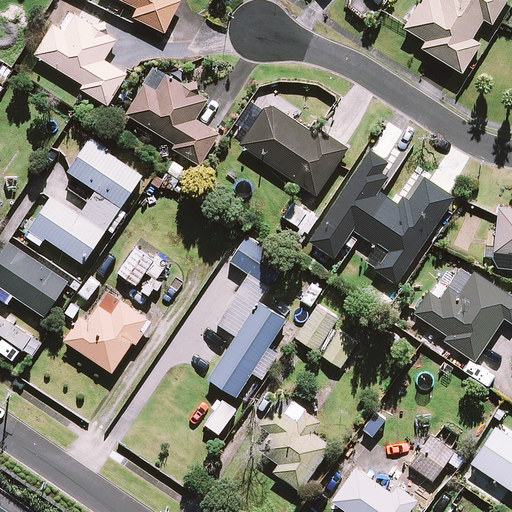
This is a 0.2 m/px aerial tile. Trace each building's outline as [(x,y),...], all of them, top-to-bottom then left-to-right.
[(119,0),(137,8),(132,18),(164,33),(179,1),(176,0),(119,0)] [(421,0),(404,30),(425,42),(421,49),(462,74),(479,44),(471,39),(483,19),(492,25),(506,0),(421,0)] [(115,41),(73,15),(62,33),(52,26),(34,55),(82,85),(80,89),(107,106),(126,75),(103,60),(115,41)] [(206,100),(167,76),(156,92),(144,85),(126,115),(174,145),(172,149),(200,166),(219,134),(194,119),(206,100)] [(313,134),(267,104),(240,146),(316,196),(347,149),(316,129),(313,134)] [(144,178),(88,141),(68,172),(96,191),(79,216),(51,198),(25,237),(39,247),(45,238),(83,263),(106,228),(109,230),(144,178)] [(452,198),(423,179),(409,200),(406,198),(400,207),(373,189),(348,227),(375,245),(364,263),(396,284),(452,198)] [(305,212),(291,204),(283,218),(297,226),(305,212)] [(511,209),(498,208),(492,267),(511,269),(511,209)] [(286,261),(247,236),(230,263),(248,274),(217,324),(236,336),(208,380),(236,397),(253,369),(284,319),(259,304),(286,261)] [(69,283),(10,243),(0,258),(0,298),(6,303),(12,294),(45,317),(69,283)] [(154,258),(136,247),(118,274),(136,285),(154,258)] [(511,321),(511,297),(475,272),(460,294),(439,280),(416,315),(447,336),(444,340),(473,360),(503,316),(511,322),(511,321)] [(147,319),(121,301),(111,315),(91,302),(65,341),(111,372),(147,319)] [(335,324),(314,310),(296,338),(317,352),(335,324)] [(32,337),(8,320),(0,331),(0,334),(23,350),(32,337)] [(358,339),(339,327),(321,356),(340,368),(358,339)] [(286,414),(273,404),(258,425),(271,435),(260,451),(278,464),(273,472),(298,490),(329,446),(311,433),(320,421),(294,402),(286,414)] [(511,439),(495,427),(471,463),(511,490),(511,439)] [(454,451),(430,435),(410,466),(433,482),(454,451)] [(391,494),(356,468),(332,501),(346,511),(407,511),(415,501),(396,487),(391,494)] [(436,489),(418,478),(412,489),(429,499),(436,489)]
